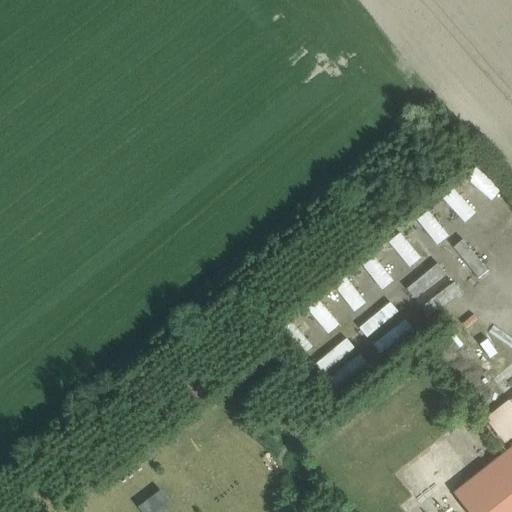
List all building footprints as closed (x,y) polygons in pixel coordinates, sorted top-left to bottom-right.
[(464,178),(491,198),(500,186),(473,166),(464,178)] [(463,221),(475,210),(452,186),(441,197),(463,221)] [(426,208),(414,218),(436,244),(448,233),(426,208)] [(399,230),(387,240),(408,266),(420,256),(399,230)] [(372,253),(360,262),(381,288),(393,278),(372,253)] [(354,310),(365,299),(344,275),(332,285),(354,310)] [(317,297),(305,307),(327,332),(339,322),(317,297)] [(511,511),(511,446),(455,492),(470,511),(511,511)]
